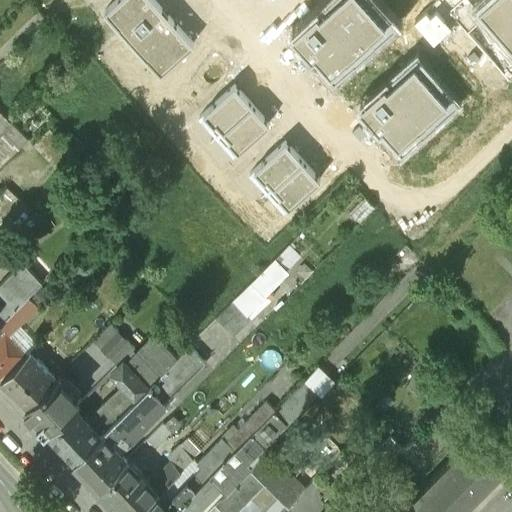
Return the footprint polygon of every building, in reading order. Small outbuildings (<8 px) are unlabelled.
[(162,67),(192,39),(155,0),(115,0),(107,8),(162,67)] [(511,0),(435,0),(497,71),(511,58),(511,0)] [(0,129),(0,163),(28,136),(11,118),(0,129)] [(76,149),(51,124),(34,141),(59,166),(76,149)] [(9,184),(0,193),(0,208),(8,217),(25,200),(9,184)] [(0,257),(14,244),(0,229),(0,257)] [(236,294),(218,312),(235,329),(253,311),(236,294)] [(136,344),(110,319),(93,337),(119,361),(135,345),(136,344)] [(0,323),(0,376),(0,377),(26,351),(0,323)] [(156,330),(137,348),(135,345),(119,361),(111,369),(136,395),(149,382),(178,353),(156,330)] [(178,353),(149,382),(166,397),(206,358),(189,341),(178,353)] [(26,351),(0,377),(25,404),(55,374),(29,348),(26,351)] [(55,374),(25,404),(50,430),(77,403),(81,399),(71,389),(73,387),(58,371),(55,374)] [(102,430),(75,457),(99,484),(128,455),(120,447),(168,399),(166,397),(149,382),(136,395),(130,401),(102,430)] [(121,392),(96,417),(93,414),(90,417),(102,430),(130,401),(121,392)] [(223,432),(199,457),(203,461),(181,483),(189,491),(236,444),(277,405),(267,396),(227,435),(223,432)] [(77,403),(50,430),(75,457),(102,430),(90,417),(77,403)] [(482,428),(411,501),(395,485),(376,505),(375,504),(372,507),(373,508),(368,511),(457,511),(511,457),(482,428)] [(390,432),(325,494),(337,506),(402,444),(390,432)] [(236,444),(189,491),(197,499),(219,477),(223,482),(238,467),(242,470),(252,460),(236,444)] [(294,472),(267,446),(252,460),(242,470),(218,495),(233,510),(266,476),(289,499),(317,471),(317,470),(306,460),(294,472)] [(128,455),(99,484),(127,511),(134,511),(157,490),(160,487),(128,455)] [(276,511),(320,511),(315,507),(323,499),(317,493),(321,489),(318,486),(325,479),(317,471),(289,499),(276,511)] [(157,490),(134,511),(168,511),(189,491),(181,483),(169,494),(168,498),(163,497),(157,490)] [(189,491),(168,511),(184,511),(186,511),(197,499),(189,491)] [(201,511),(230,511),(233,510),(218,495),(201,511)]
